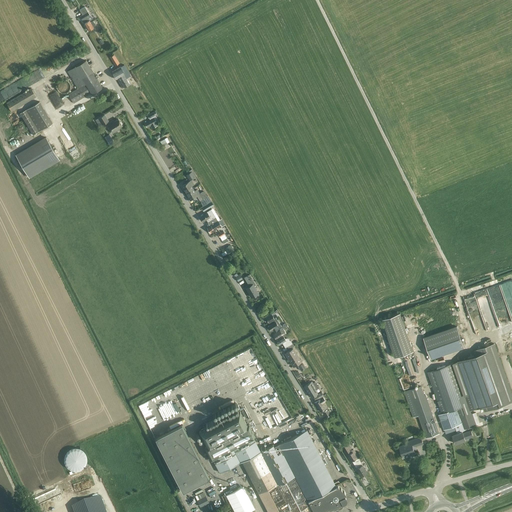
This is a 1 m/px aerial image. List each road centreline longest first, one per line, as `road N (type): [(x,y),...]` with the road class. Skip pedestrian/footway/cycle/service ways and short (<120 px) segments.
road 1 (unclassified): [(370,508),(63,0)]
road 2 (unknown): [(262,511),(244,476),(212,473),(191,426),(240,404),(261,440),(316,419)]
